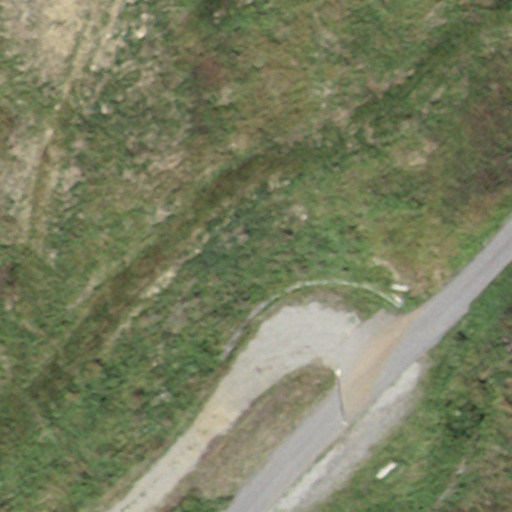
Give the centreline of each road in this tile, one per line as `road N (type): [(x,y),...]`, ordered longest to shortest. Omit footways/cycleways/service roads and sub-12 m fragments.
road 1 (unclassified): [(258,511),(511,239)]
road 2 (track): [(382,379),(342,343),(294,340),(237,376),(203,438),(129,511)]
